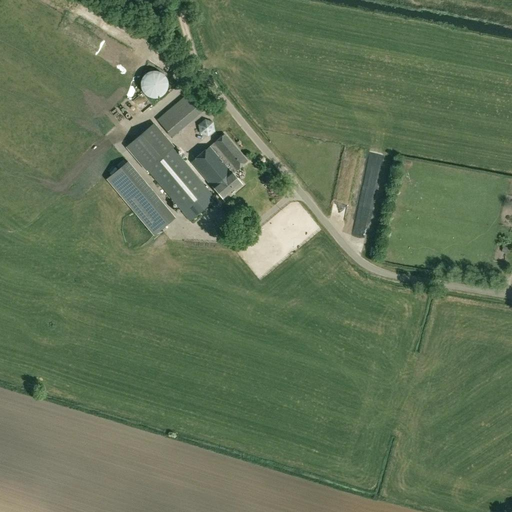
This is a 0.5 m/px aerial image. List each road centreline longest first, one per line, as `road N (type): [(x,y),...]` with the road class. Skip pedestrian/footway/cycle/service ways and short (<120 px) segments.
road 1 (unclassified): [(511,296),(381,273),(360,262),(199,66)]
road 2 (track): [(91,0),(199,66),(181,0)]
